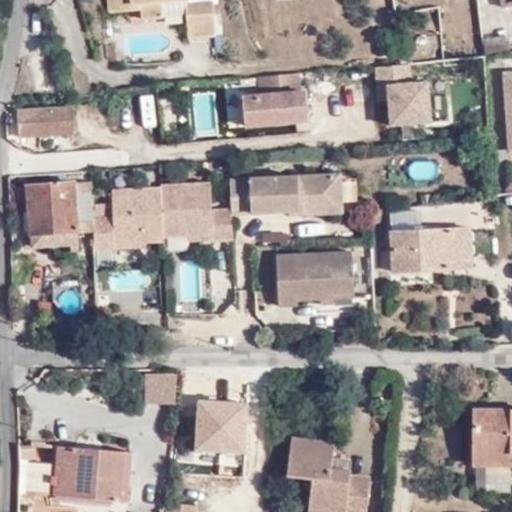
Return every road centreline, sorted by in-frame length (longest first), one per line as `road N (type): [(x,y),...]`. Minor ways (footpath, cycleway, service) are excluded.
road 1 (unclassified): [(511,359),(1,359)]
road 2 (unknown): [(404,359),(391,511)]
road 3 (unclassified): [(1,359),(6,511)]
